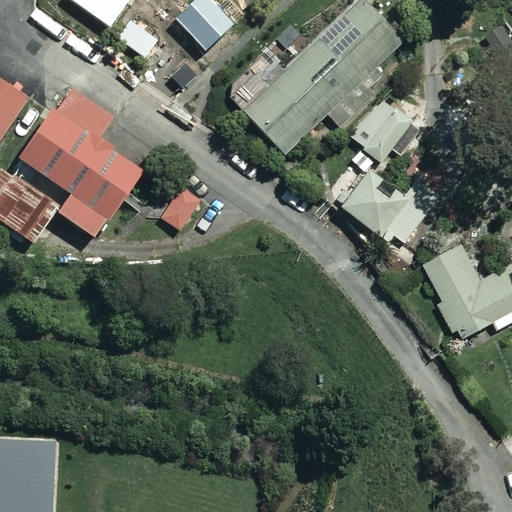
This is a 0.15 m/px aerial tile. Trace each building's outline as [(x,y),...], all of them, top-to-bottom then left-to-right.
[(401,46),(359,0),(358,0),(289,64),(269,43),(246,64),(269,89),(241,114),(281,157),(326,115),(339,130),(374,98),(361,83),(401,46)] [(0,140),(25,103),(0,86),(0,140)] [(111,122),(68,92),(9,175),(1,169),(0,170),(0,218),(36,245),(56,217),(93,244),(141,176),(96,144),(111,122)] [(409,127),(392,114),(363,152),(380,165),(409,127)] [(344,189),(331,207),(386,246),(391,240),(401,248),(426,213),(369,172),(352,195),(344,189)] [(201,203),(182,188),(158,219),(177,234),(201,203)] [(511,201),(511,202),(511,203),(511,265),(478,284),(459,247),(421,267),(443,308),(438,310),(455,343),(491,324),(495,332),(511,322),(511,201)] [(0,511),(52,511),(56,443),(0,440),(0,511)]
